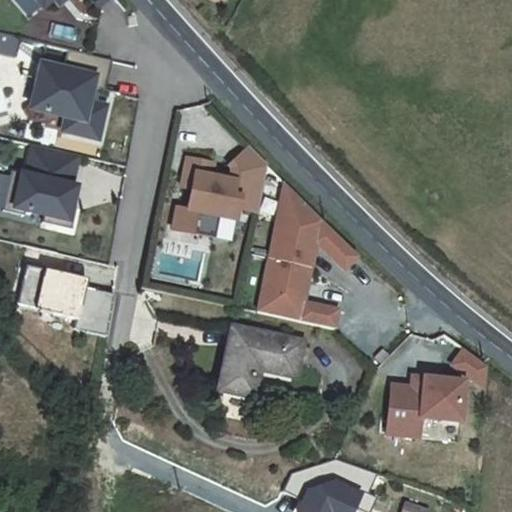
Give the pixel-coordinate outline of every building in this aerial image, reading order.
[(0,33),(0,50),(11,53),(15,37),(0,33)] [(104,88),(111,58),(67,48),(63,68),(40,63),(30,108),(65,116),(62,130),(98,137),(105,104),(96,102),(88,100),(91,86),(100,87),(104,88)] [(88,100),(96,102),(100,87),(91,86),(88,100)] [(259,158),(240,140),(220,160),(223,163),(221,175),(203,172),(204,159),(178,155),(174,185),(183,186),(180,207),(170,205),(167,228),(195,232),(198,210),(213,213),(229,216),(231,204),(251,207),(259,158)] [(69,187),(77,157),(31,144),(23,174),(9,170),(0,203),(0,209),(19,215),(21,211),(39,216),(38,223),(67,231),(72,209),(68,208),(58,205),(63,185),(69,187)] [(339,266),(354,253),(315,219),(298,204),(278,182),(267,255),(310,263),(314,238),(339,266)] [(58,205),(68,208),(73,188),(69,187),(63,185),(58,205)] [(198,210),(195,232),(210,234),(213,213),(198,210)] [(310,263),(267,255),(259,306),(337,322),(339,302),(305,298),(310,263)] [(104,336),(114,295),(85,287),(74,284),(75,276),(27,263),(16,302),(74,319),(72,328),(104,336)] [(74,284),(85,287),(87,279),(75,276),(74,284)] [(216,393),(247,399),(253,369),(290,377),(299,342),(227,328),(216,393)] [(481,384),(483,363),(459,347),(448,362),(481,384)] [(456,415),(458,374),(418,372),(417,384),(406,383),(387,382),(385,431),(416,432),(417,413),(456,415)] [(417,384),(418,372),(407,373),(406,383),(417,384)] [(428,511),(430,510),(407,503),(405,511),(428,511)]
